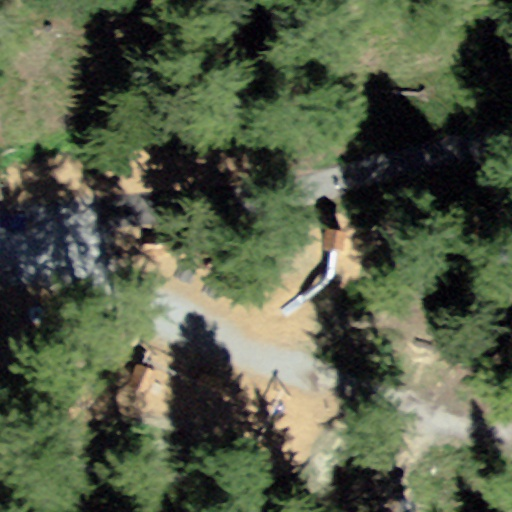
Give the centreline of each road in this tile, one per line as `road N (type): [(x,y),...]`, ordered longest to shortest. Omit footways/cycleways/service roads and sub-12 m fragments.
road 1 (track): [(0,254),(417,411),(511,427)]
road 2 (track): [(511,140),(91,211),(0,241)]
